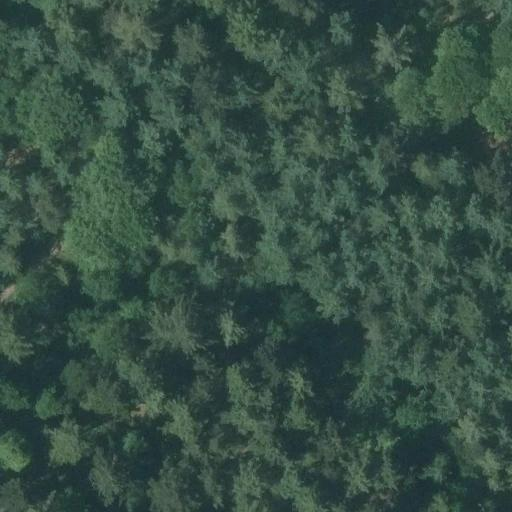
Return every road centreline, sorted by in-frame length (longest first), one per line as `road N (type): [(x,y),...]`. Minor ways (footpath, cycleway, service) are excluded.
road 1 (track): [(0,360),(195,172),(511,65)]
road 2 (track): [(414,511),(511,417)]
